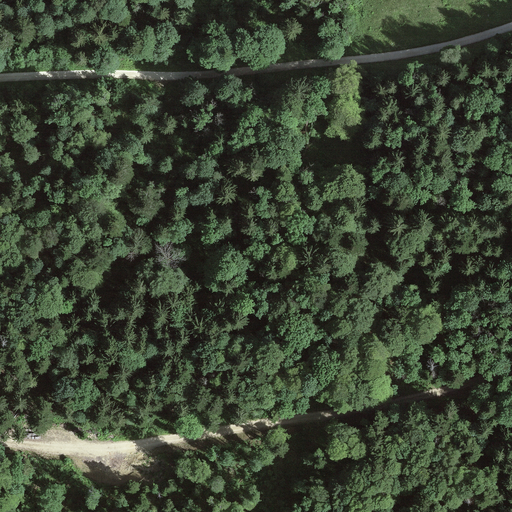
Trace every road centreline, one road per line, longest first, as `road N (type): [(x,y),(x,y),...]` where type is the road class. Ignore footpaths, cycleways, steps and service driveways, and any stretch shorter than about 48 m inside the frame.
road 1 (track): [(511,365),(415,399),(144,447),(96,450),(44,435),(0,436)]
road 2 (track): [(0,79),(232,79),(387,59),(511,26)]
